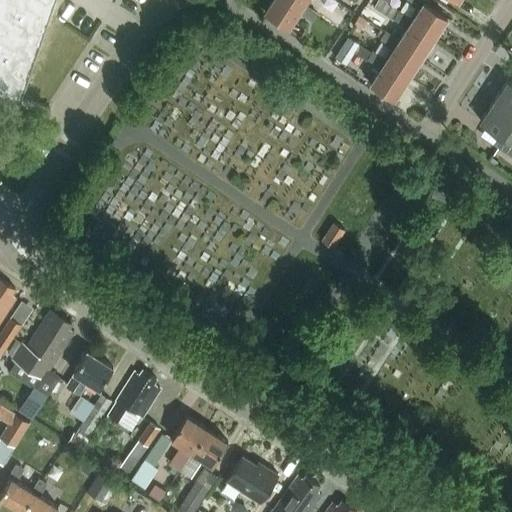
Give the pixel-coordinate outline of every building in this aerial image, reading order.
[(0,0),(0,91),(19,98),(53,0),(0,0)] [(291,0),(272,0),(264,13),(287,28),(298,11),(311,20),(316,12),(303,3),(301,6),(291,0)] [(383,0),(376,0),(373,5),(393,18),(393,17),(407,26),(399,39),(397,41),(420,56),(434,36),(410,20),(412,18),(399,9),(398,9),(383,0)] [(411,0),(420,6),(412,18),(410,20),(434,36),(447,16),(424,1),(424,0),(411,0)] [(360,29),(366,21),(360,16),(354,24),(360,29)] [(385,30),(380,37),(394,46),(385,59),(384,62),(407,77),(420,56),(397,41),(399,39),(385,30)] [(336,57),(346,64),(359,44),(349,37),(336,57)] [(372,50),(367,58),(380,67),(370,83),(393,98),(407,77),(384,62),(385,59),(372,50)] [(511,81),(508,79),(494,99),(511,111),(511,81)] [(511,111),(494,99),(480,120),(503,136),(497,147),(511,156),(511,111)] [(333,247),(345,228),(334,221),(322,240),(333,247)] [(0,319),(16,295),(11,292),(15,287),(0,277),(0,319)] [(71,322),(50,308),(26,345),(22,342),(13,357),(43,377),(74,330),(68,327),(71,322)] [(0,354),(21,322),(10,315),(0,329),(0,354)] [(100,387),(113,366),(87,349),(73,370),(76,372),(68,386),(79,393),(88,380),(100,387)] [(142,416),(161,386),(154,382),(157,377),(142,368),(139,373),(135,370),(116,400),(117,400),(109,414),(117,419),(126,406),(142,416)] [(32,388),(18,409),(30,417),(32,418),(48,394),(34,385),(32,388)] [(101,392),(79,425),(89,432),(112,400),(101,392)] [(30,424),(0,405),(0,419),(8,424),(0,437),(0,438),(15,447),(30,424)] [(180,468),(207,427),(187,413),(171,437),(181,444),(170,461),(180,468)] [(138,439),(147,445),(160,428),(150,421),(138,439)] [(207,427),(180,468),(191,475),(197,467),(195,465),(201,456),(212,464),(228,441),(207,427)] [(72,432),(66,441),(80,450),(86,440),(72,432)] [(144,458),(154,465),(158,458),(171,438),(161,432),(144,458)] [(129,472),(147,445),(138,439),(120,466),(129,472)] [(258,459),(256,462),(242,454),(226,479),(259,500),(277,472),(258,459)] [(10,477),(0,492),(0,495),(22,509),(34,491),(32,490),(16,480),(23,469),(16,464),(8,475),(10,477)] [(99,470),(87,491),(102,500),(114,479),(99,470)] [(308,511),(322,493),(316,489),(320,484),(305,474),(303,477),(298,473),(270,511),(308,511)] [(34,491),(22,509),(26,511),(54,511),(58,507),(39,495),(47,483),(39,478),(32,490),(34,491)] [(181,511),(194,511),(197,508),(210,487),(198,479),(178,510),(181,511)] [(353,511),(356,509),(342,499),(340,501),(335,498),(324,511),(353,511)]
